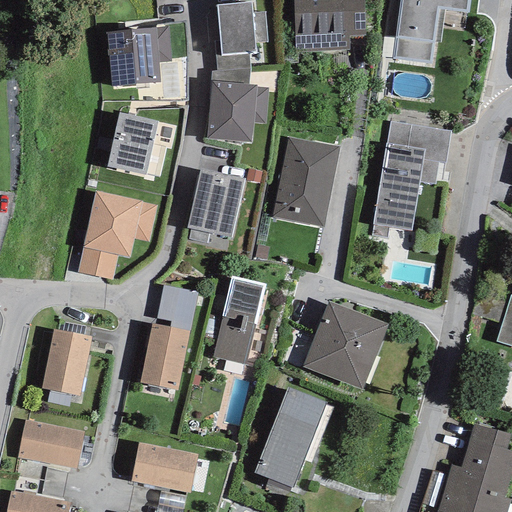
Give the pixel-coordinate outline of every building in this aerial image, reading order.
[(349,36),(366,35),(364,0),(292,0),(294,36),(295,53),(349,51),(349,36)] [(469,0),(400,0),(392,58),(431,63),(438,8),(467,12),(469,0)] [(251,3),(216,5),(219,40),(221,56),(249,53),(255,52),(254,43),(252,13),(251,3)] [(252,13),(254,43),(267,42),(265,12),(252,13)] [(135,84),(160,83),(158,63),(171,62),(169,27),(156,28),(106,32),(110,87),(135,86),(135,84)] [(214,41),(217,71),(250,68),(249,53),(221,56),(219,40),(214,41)] [(211,71),(210,81),(248,84),(250,68),(217,71),(211,71)] [(206,138),(251,143),(253,123),(265,124),(268,88),(256,87),(256,85),(248,84),(210,81),(206,138)] [(157,121),(119,113),(107,167),(145,175),(157,121)] [(424,149),(422,160),(438,162),(445,163),(450,131),(389,121),(386,143),(424,149)] [(339,147),(288,138),(272,217),(323,227),(339,147)] [(422,160),(424,149),(386,143),(385,143),(373,225),(371,235),(386,238),(388,227),(411,231),(419,182),(422,160)] [(435,184),(438,162),(422,160),(419,182),(435,184)] [(244,178),(200,169),(187,228),(190,229),(208,233),(230,238),(244,178)] [(248,169),(246,180),(259,183),(262,172),(248,169)] [(118,255),(129,258),(134,238),(148,241),(157,206),(142,202),(142,201),(95,191),(82,248),(118,255)] [(208,233),(190,229),(188,239),(206,243),(208,233)] [(268,247),(257,245),(254,257),(266,260),(268,247)] [(118,255),(82,248),(77,272),(112,280),(118,255)] [(265,285),(231,277),(221,317),(222,317),(212,357),(245,365),(265,285)] [(170,327),(189,331),(197,292),(163,285),(156,318),(171,321),(170,327)] [(502,323),(510,295),(479,286),(471,314),(502,323)] [(511,295),(510,295),(502,323),(496,342),(511,346),(511,295)] [(387,324),(327,301),(302,367),(362,390),(387,324)] [(59,321),(57,330),(83,336),(85,326),(59,321)] [(170,327),(152,324),(140,383),(177,391),(189,331),(170,327)] [(57,330),(53,330),(41,389),(79,396),(91,337),(83,336),(57,330)] [(326,403),(286,388),(254,473),(292,488),(326,403)] [(84,432),(25,420),(17,458),(76,470),(84,432)] [(452,465),(437,511),(506,511),(510,499),(504,497),(511,470),(511,450),(507,449),(510,435),(473,424),(461,467),(452,465)] [(197,454),(139,443),(131,481),(190,493),(197,454)] [(22,494),(10,491),(6,511),(67,511),(69,503),(34,496),(22,494)] [(160,492),(156,511),(181,511),(184,496),(160,492)]
